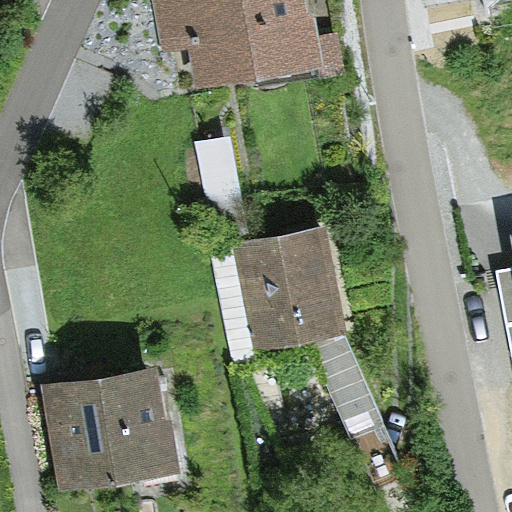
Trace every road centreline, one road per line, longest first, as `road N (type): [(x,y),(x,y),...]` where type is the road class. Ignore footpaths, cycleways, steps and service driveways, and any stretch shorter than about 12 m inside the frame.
road 1 (residential): [(73,0),(0,178),(0,377),(25,511)]
road 2 (residential): [(467,511),(377,0)]
